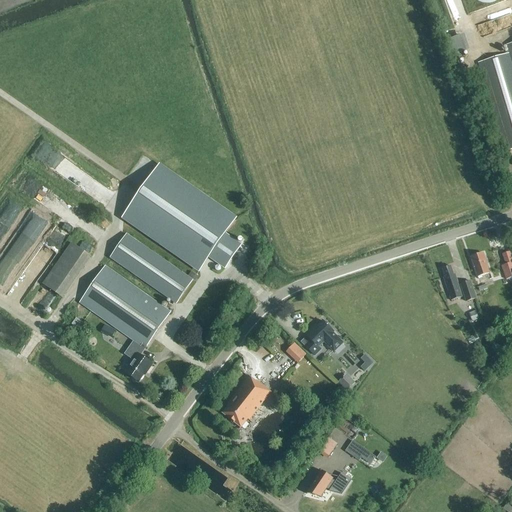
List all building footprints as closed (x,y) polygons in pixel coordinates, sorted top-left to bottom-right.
[(511,10),(509,0),(470,11),(474,24),(511,14),(511,10)] [(439,32),(444,30),(439,19),(434,21),(439,32)] [(451,57),(470,51),(465,35),(446,41),(451,57)] [(511,44),(506,46),(509,55),(480,63),(507,152),(511,150),(511,44)] [(159,166),(123,218),(201,272),(211,257),(227,269),(243,246),(227,235),(237,220),(159,166)] [(0,241),(1,242),(24,205),(14,199),(0,221),(0,241)] [(55,227),(40,250),(53,259),(69,237),(55,227)] [(176,305),(193,281),(188,278),(127,235),(111,258),(176,305)] [(59,296),(88,255),(72,243),(43,284),(59,296)] [(507,280),(511,278),(511,257),(510,252),(502,255),(506,265),(502,267),(507,280)] [(487,268),(482,254),(471,258),(474,267),(473,268),(477,278),(490,274),(488,268),(487,268)] [(140,356),(170,313),(105,267),(80,303),(141,346),(140,347),(133,342),(124,354),(133,361),(125,373),(138,382),(145,372),(146,373),(152,364),(140,356)] [(454,275),(451,267),(442,270),(445,278),(444,279),(451,301),(463,298),(455,275),(454,275)] [(192,272),(188,278),(193,281),(197,276),(192,272)] [(467,302),(476,299),(471,282),(461,285),(467,302)] [(479,320),(476,312),(469,314),(472,323),(479,320)] [(344,344),(323,322),(314,331),(313,330),(306,336),(311,341),(305,346),(314,356),(321,350),(320,349),(325,344),(335,354),(344,344)] [(298,364),(307,355),(295,344),(287,353),(298,364)] [(369,353),(364,358),(368,362),(364,366),(368,370),(377,362),(369,353)] [(349,392),(356,384),(347,375),(339,383),(349,392)] [(255,382),(249,377),(228,404),(229,405),(223,414),(241,429),(248,420),(249,421),(271,393),(256,381),(255,382)] [(353,442),(346,452),(359,461),(361,458),(371,465),(376,458),(353,442)] [(322,472),(310,489),(311,490),(321,497),(322,497),(327,490),(330,491),(329,492),(341,495),(351,481),(341,474),(336,482),(333,481),(333,480),(322,472)] [(376,498),(382,490),(379,487),(373,496),(376,498)]
